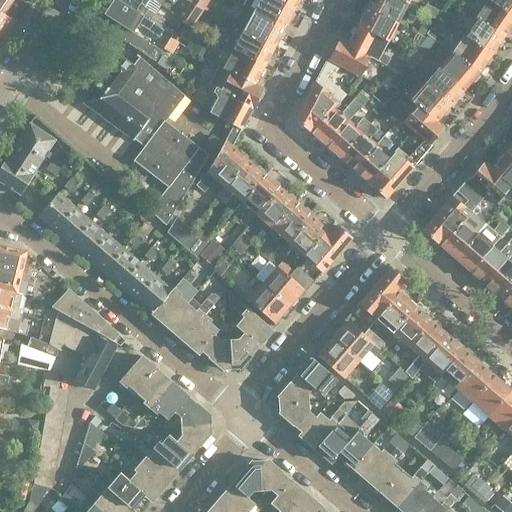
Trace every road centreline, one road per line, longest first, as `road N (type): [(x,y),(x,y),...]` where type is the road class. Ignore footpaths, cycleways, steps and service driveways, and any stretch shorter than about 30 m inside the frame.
road 1 (residential): [(244,416),(0,214)]
road 2 (residential): [(386,236),(271,129),(334,0)]
road 3 (residential): [(244,416),(386,236)]
road 4 (residential): [(386,236),(511,84)]
road 5 (residential): [(511,347),(386,236)]
road 6 (residential): [(356,511),(244,416)]
road 7 (residential): [(0,112),(71,0)]
road 8 (residential): [(166,511),(244,416)]
